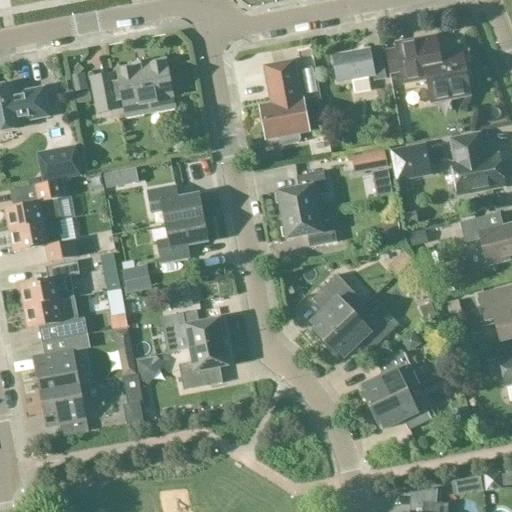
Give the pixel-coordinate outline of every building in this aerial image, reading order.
[(435,38),(396,45),(397,51),(385,53),(389,75),(401,73),(403,85),(427,81),(431,104),(470,97),(467,83),(470,78),(469,70),(464,67),(461,53),(448,55),(447,51),(441,47),(437,48),(435,38)] [(369,50),(332,57),(337,84),(373,78),(374,83),(386,80),(381,54),(370,56),(369,50)] [(172,99),(165,63),(117,72),(120,84),(113,85),(111,77),(92,80),(98,114),(117,110),(115,99),(122,98),(124,109),(140,106),(140,108),(156,105),(155,103),(172,99)] [(300,141),(299,132),(306,130),(301,101),(298,102),(292,65),(267,70),(272,100),(274,99),(275,108),(261,111),(266,138),(277,136),(279,145),(284,147),(298,145),(300,141)] [(13,85),(0,87),(0,133),(21,129),(20,123),(49,118),(43,90),(15,95),(13,85)] [(455,165),(451,165),(457,197),(505,188),(499,156),(483,159),(478,136),(451,141),(455,165)] [(75,149),(38,156),(43,184),(80,177),(75,149)] [(385,178),(384,158),(349,160),(350,180),(385,178)] [(282,218),(316,211),(314,198),(327,195),(323,173),(296,178),(298,190),(277,194),(282,218)] [(55,201),(65,199),(62,182),(34,187),(37,204),(5,210),(9,232),(59,222),(55,201)] [(165,227),(203,220),(198,196),(178,200),(175,188),(147,194),(151,214),(162,212),(165,227)] [(316,211),(282,218),(286,241),(307,237),(309,249),(337,244),(333,222),(319,224),(316,211)] [(487,218),(459,225),(465,245),(480,241),(487,267),(509,262),(508,258),(511,256),(511,225),(490,231),(487,218)] [(203,220),(165,227),(168,242),(157,244),(161,264),(189,259),(187,247),(207,243),(203,220)] [(73,242),(61,245),(60,237),(62,237),(60,223),(59,223),(59,222),(9,232),(13,254),(46,248),(49,264),(76,259),(73,242)] [(23,309),(59,302),(71,300),(69,287),(67,279),(79,276),(77,263),(45,269),(47,281),(19,286),(23,309)] [(324,345),(365,306),(336,277),(311,301),(312,302),(315,299),(326,310),(310,325),(315,331),(313,333),(324,345)] [(495,326),(500,343),(511,340),(511,288),(478,297),(486,328),(495,326)] [(84,319),(76,321),(71,300),(59,302),(23,309),(28,331),(55,326),(58,342),(88,336),(84,319)] [(377,326),(361,310),(365,307),(365,306),(324,345),(335,357),(338,354),(343,360),(359,345),(369,355),(393,332),(382,321),(377,326)] [(225,338),(222,323),(220,324),(219,321),(199,324),(196,313),(169,318),(173,340),(186,338),(189,351),(224,344),(223,339),(225,338)] [(107,322),(107,334),(125,333),(125,321),(107,322)] [(111,339),(117,362),(131,358),(125,335),(111,339)] [(191,364),(178,366),(183,392),(211,387),(208,372),(228,368),(227,365),(230,364),(227,349),(225,350),(224,344),(189,351),(191,364)] [(40,394),(79,387),(72,351),(33,359),(40,394)] [(407,393),(419,387),(404,355),(377,367),(382,378),(362,388),(366,395),(363,396),(370,411),(407,393)] [(511,359),(499,362),(505,387),(511,385),(511,359)] [(137,382),(120,383),(120,404),(138,404),(137,382)] [(79,387),(40,394),(46,430),(86,422),(79,387)] [(413,405),(407,393),(370,411),(377,425),(380,424),(383,431),(403,421),(408,432),(431,421),(421,401),(413,405)] [(123,407),(127,426),(143,424),(139,404),(123,407)] [(485,477),(487,491),(496,490),(500,485),(499,476),(485,477)] [(447,511),(448,505),(423,503),(422,511),(447,511)]
